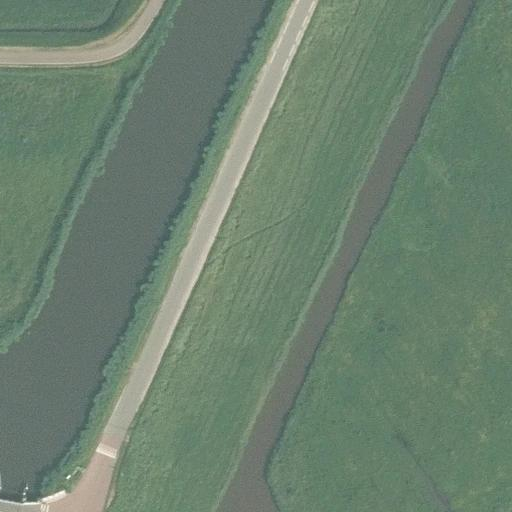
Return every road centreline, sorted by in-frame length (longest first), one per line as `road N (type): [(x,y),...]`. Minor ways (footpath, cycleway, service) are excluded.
road 1 (unclassified): [(82,511),(304,0)]
road 2 (unclassified): [(0,60),(124,47),(158,0)]
